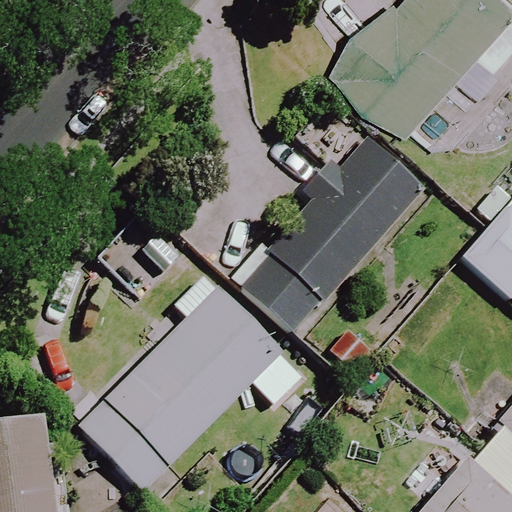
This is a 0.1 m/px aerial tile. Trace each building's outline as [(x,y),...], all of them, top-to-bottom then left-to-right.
[(511,57),(511,0),(411,0),(342,71),(433,159),(460,131),(436,108),(484,59),(498,72),(511,57)] [(420,195),(359,140),(304,202),(309,206),(236,288),(292,338),(420,195)] [(511,306),(511,202),(457,262),(509,310),(511,306)] [(308,392),(199,283),(168,314),(178,324),(73,430),(139,496),(239,396),(271,428),(308,392)] [(511,511),(511,416),(425,511),(511,511)] [(0,511),(51,511),(37,423),(0,429),(0,511)]
